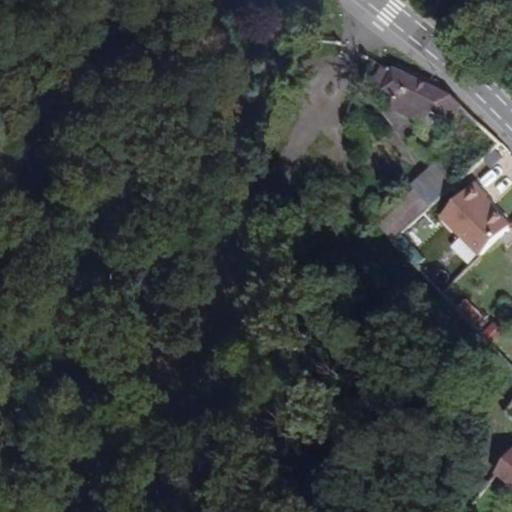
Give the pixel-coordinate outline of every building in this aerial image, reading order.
[(376,85),(386,90),(396,70),(395,71),(385,67),(376,85)] [(463,104),(456,96),(396,70),(386,90),(396,96),(391,108),(427,123),(436,127),(444,116),(455,120),(463,104)] [(386,231),(396,242),(457,187),(437,165),(413,186),(422,198),(386,231)] [(483,256),(511,226),(492,206),(490,208),(483,201),(488,196),(476,184),(443,217),(483,256)] [(511,458),(498,475),(511,486),(511,458)]
